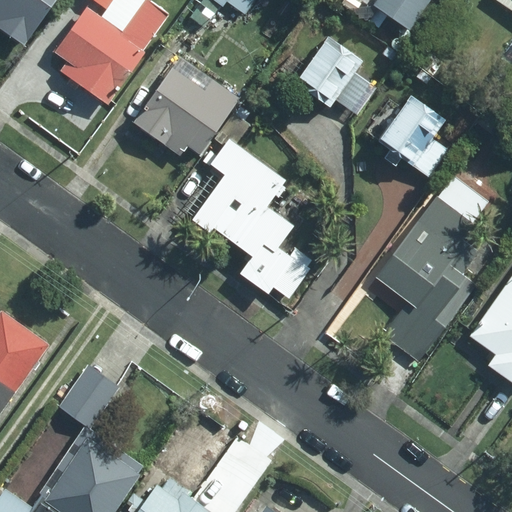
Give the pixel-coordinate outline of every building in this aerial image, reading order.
[(0,0),(0,24),(21,40),(49,0),(0,0)] [(103,101),(166,13),(147,0),(140,0),(118,31),(81,5),(84,0),(93,0),(102,6),(105,0),(64,0),(50,20),(65,31),(52,49),(64,58),(57,69),(103,101)] [(248,0),(224,0),(240,11),(248,0)] [(371,0),(371,2),(402,24),(418,0),(371,0)] [(358,59),(322,34),(290,80),(326,105),(332,97),(353,112),(372,85),(351,70),(358,59)] [(459,61),(425,38),(413,56),(447,80),(459,61)] [(395,52),(384,44),(379,52),(389,59),(395,52)] [(195,150),(234,95),(176,54),(130,119),(175,151),(182,141),(195,150)] [(396,154),(424,173),(443,147),(425,135),(438,116),(406,94),(403,99),(400,98),(372,137),(385,146),(379,155),(390,163),(396,154)] [(222,137),(206,161),(219,170),(187,216),(203,227),(206,223),(246,252),(235,268),(262,287),(267,281),(284,293),(303,267),(271,243),(286,223),(257,202),(276,176),(222,137)] [(467,220),(432,195),(375,275),(408,299),(384,333),(417,357),(471,280),(458,271),(473,250),(455,237),(467,220)] [(484,361),(511,381),(511,268),(465,333),(491,351),(484,361)] [(0,401),(44,341),(0,310),(0,401)] [(106,511),(138,467),(84,430),(31,508),(0,488),(0,511),(106,511)] [(200,511),(202,510),(179,493),(183,489),(166,478),(159,488),(151,483),(140,499),(135,495),(126,509),(129,511),(200,511)]
